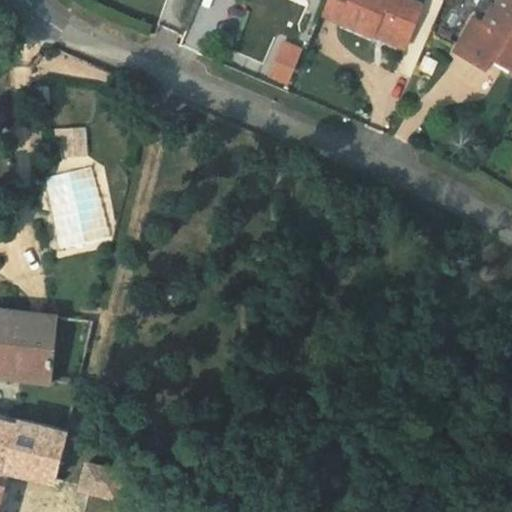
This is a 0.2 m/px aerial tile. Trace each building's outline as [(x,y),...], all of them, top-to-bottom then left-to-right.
[(401,6),(385,0),(366,0),(364,6),(396,20),(401,6)] [(511,0),(456,0),(441,27),(473,45),(479,36),(511,56),(511,0)] [(262,75),(285,85),(302,48),(279,37),(262,75)] [(98,124),(73,126),(75,156),(100,154),(98,124)] [(0,366),(74,372),(87,310),(0,301),(0,366)] [(0,468),(0,467),(52,474),(63,418),(22,411),(21,416),(0,411),(0,468)] [(77,477),(115,486),(119,475),(122,459),(89,453),(83,452),(77,477)]
